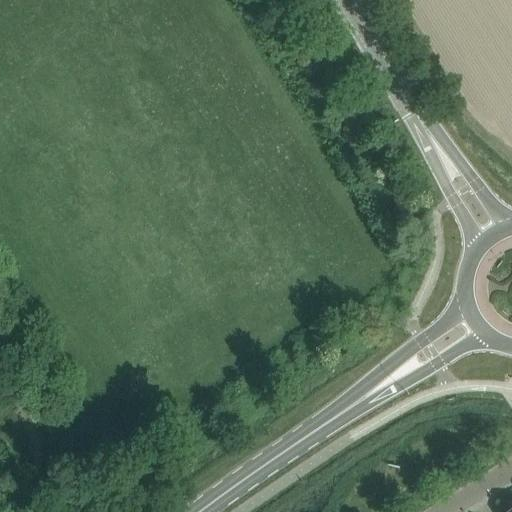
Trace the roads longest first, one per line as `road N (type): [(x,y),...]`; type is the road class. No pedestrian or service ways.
road 1 (secondary): [(340,412),(354,413),(469,343),(492,339)]
road 2 (secondary): [(465,298),(452,318),(340,412)]
road 3 (unclassified): [(428,133),(341,0)]
road 4 (unclassified): [(428,133),(426,146),(474,253)]
road 5 (unclassified): [(511,222),(428,133)]
